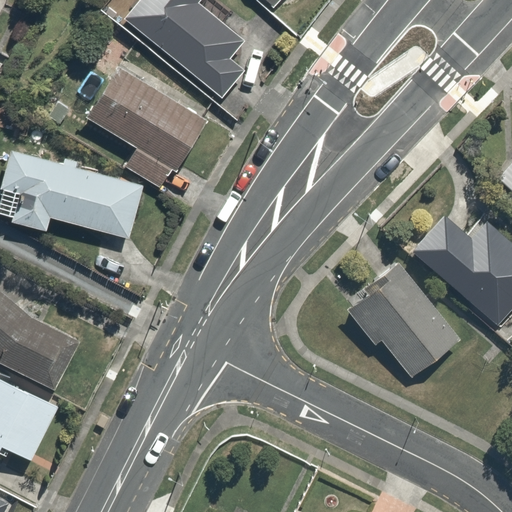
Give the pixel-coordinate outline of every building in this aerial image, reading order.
[(139,0),(126,16),(217,94),(246,60),(232,48),(242,36),(199,0),(139,0)] [(212,118),(126,57),(92,106),(140,140),(128,157),(166,184),(212,118)] [(147,184),(11,142),(0,178),(0,213),(46,228),(50,215),(130,240),(147,184)] [(511,155),(498,170),(511,182),(511,155)] [(452,202),(413,243),(495,320),(511,301),(511,238),(484,212),(474,223),(452,202)] [(471,334),(402,248),(341,298),(379,346),(387,339),(418,377),(471,334)] [(29,311),(0,283),(0,356),(55,387),(81,339),(29,311)] [(64,397),(0,364),(0,453),(1,454),(8,441),(35,455),(64,397)] [(365,511),(359,511),(348,506),(344,511),(414,511),(377,491),(365,511)] [(0,511),(7,511),(13,501),(0,494),(0,511)]
